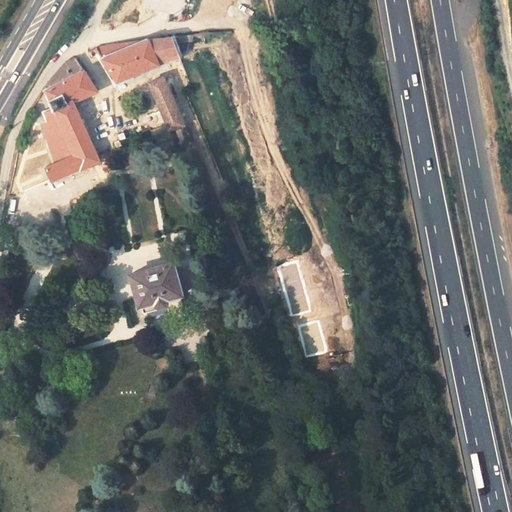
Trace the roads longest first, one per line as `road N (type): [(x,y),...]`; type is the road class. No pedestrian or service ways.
road 1 (motorway): [(397,0),(496,511)]
road 2 (motorway): [(511,373),(441,0)]
road 3 (unknown): [(0,192),(70,200),(105,220),(125,301),(187,364)]
road 4 (unclassified): [(104,0),(78,42),(46,70),(18,119),(0,192)]
